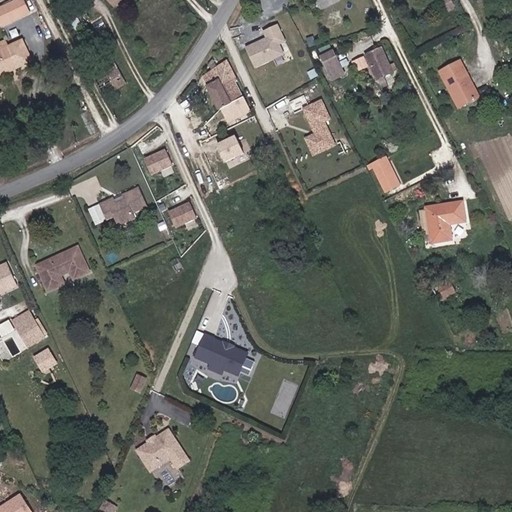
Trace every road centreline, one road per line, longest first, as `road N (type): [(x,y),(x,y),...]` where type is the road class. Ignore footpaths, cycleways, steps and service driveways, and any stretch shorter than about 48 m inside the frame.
road 1 (track): [(217,246),(263,345),(321,355),(383,352),(399,360),(347,511)]
road 2 (tertiary): [(0,193),(151,112),(237,0)]
road 3 (unknown): [(151,112),(88,0)]
